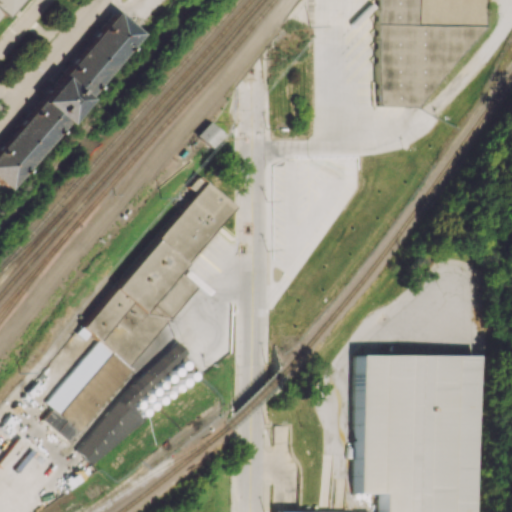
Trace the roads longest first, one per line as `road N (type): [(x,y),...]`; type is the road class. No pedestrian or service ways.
road 1 (tertiary): [(254,59),(254,511)]
road 2 (track): [(0,338),(233,63)]
road 3 (track): [(511,17),(429,111)]
